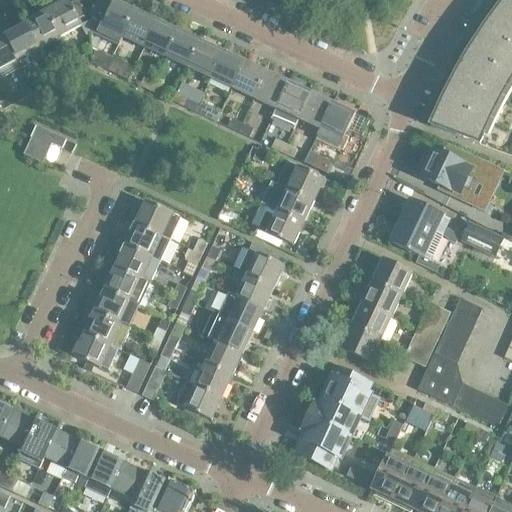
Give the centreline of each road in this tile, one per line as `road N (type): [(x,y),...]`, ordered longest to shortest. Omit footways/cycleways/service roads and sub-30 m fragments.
road 1 (residential): [(237,478),(406,101)]
road 2 (residential): [(237,478),(15,376)]
road 3 (residential): [(194,0),(406,101)]
road 4 (residential): [(15,376),(106,179)]
